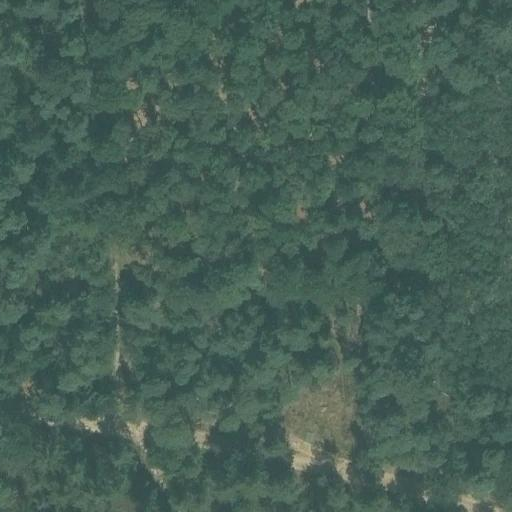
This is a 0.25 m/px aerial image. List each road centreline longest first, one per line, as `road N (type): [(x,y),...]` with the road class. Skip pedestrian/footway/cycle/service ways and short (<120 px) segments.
road 1 (track): [(136,435),(338,465),(477,511)]
road 2 (track): [(0,407),(136,435)]
